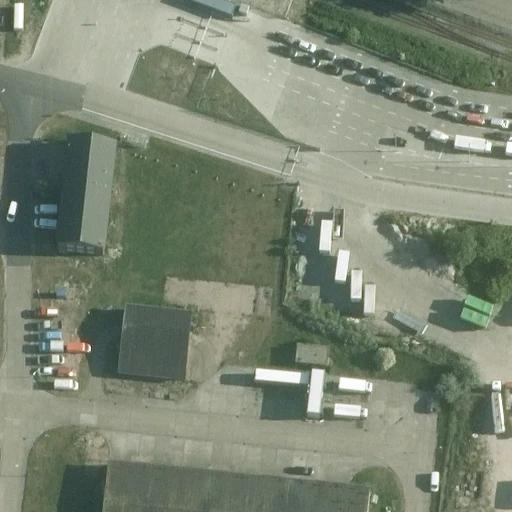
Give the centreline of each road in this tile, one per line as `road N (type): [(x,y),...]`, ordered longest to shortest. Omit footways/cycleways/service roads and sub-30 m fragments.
road 1 (unclassified): [(15,403),(419,447),(412,511)]
road 2 (unclassified): [(15,403),(21,86)]
road 3 (unclassified): [(21,86),(298,160)]
road 4 (unknown): [(420,298),(511,401)]
